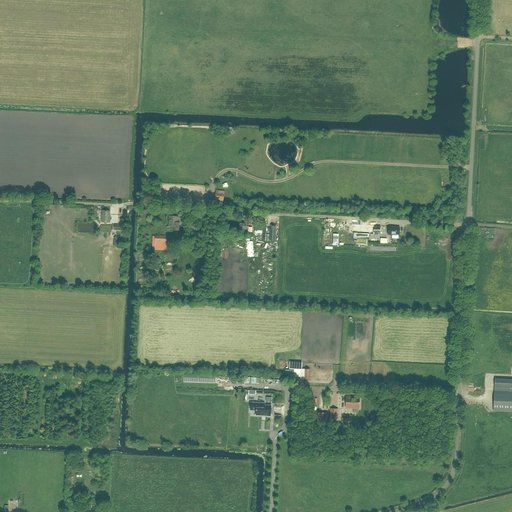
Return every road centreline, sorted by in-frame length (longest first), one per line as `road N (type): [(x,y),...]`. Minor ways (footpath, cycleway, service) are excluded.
road 1 (unclassified): [(389,511),(442,489),(455,463),(479,0)]
road 2 (track): [(0,200),(467,225)]
road 3 (track): [(470,167),(329,161),(281,182),(230,168),(212,183)]
